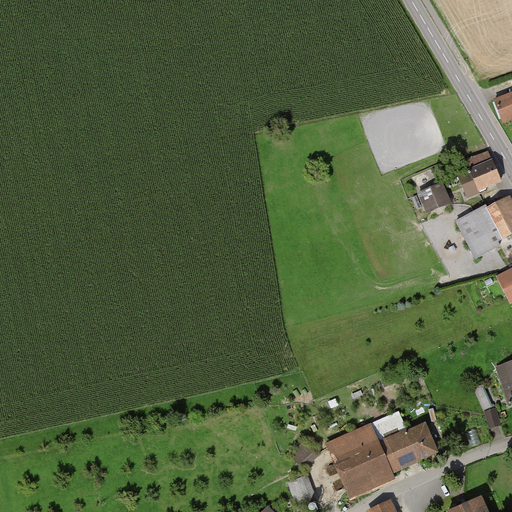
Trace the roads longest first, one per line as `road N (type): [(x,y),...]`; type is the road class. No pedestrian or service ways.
road 1 (tertiary): [(413,0),(511,166)]
road 2 (residential): [(359,511),(511,444)]
